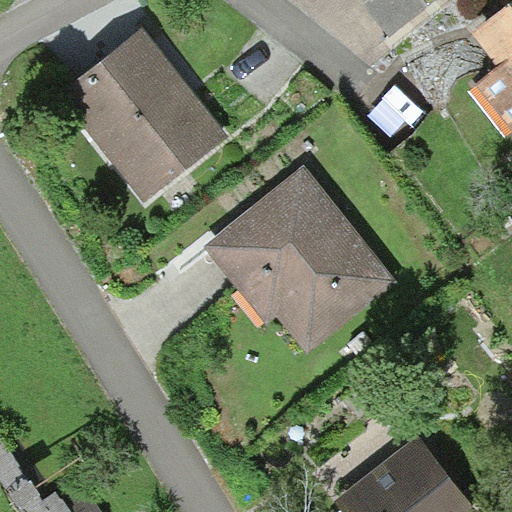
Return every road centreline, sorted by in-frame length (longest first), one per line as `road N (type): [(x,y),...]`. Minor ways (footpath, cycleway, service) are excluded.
road 1 (residential): [(0,184),(48,249),(205,511)]
road 2 (residential): [(259,0),(376,97)]
